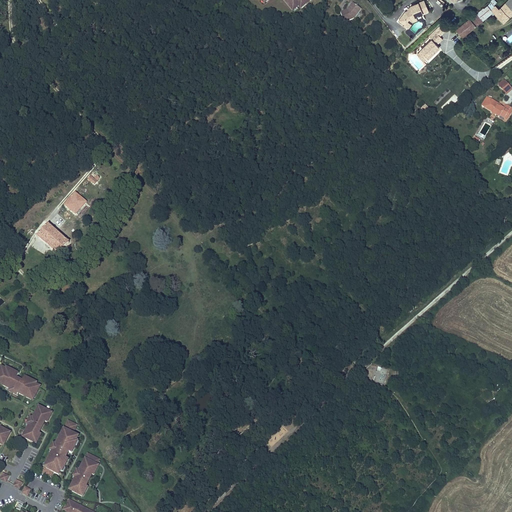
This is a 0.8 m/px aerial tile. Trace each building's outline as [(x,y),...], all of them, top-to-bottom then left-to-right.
[(283,0),(292,11),(296,7),(297,8),(299,6),(300,7),(302,5),(303,7),(306,4),(310,0),(310,1),(311,0),(283,0)] [(422,13),(428,11),(424,0),(411,6),(412,9),(408,11),(405,12),(399,20),(404,24),(406,21),(409,23),(412,20),(416,18),(415,16),(422,13)] [(354,19),(361,10),(353,3),(350,7),(351,8),(349,10),(348,9),(347,10),(341,13),(345,23),(354,19)] [(503,22),(511,13),(511,9),(506,3),(499,10),(496,6),(494,7),(493,6),(490,3),(484,9),(489,15),(493,12),(503,22)] [(484,10),(483,9),(480,12),(477,14),(483,20),(489,15),(484,9),(484,10)] [(462,37),(476,26),(483,20),(477,14),(477,13),(473,16),(470,19),(466,23),(460,27),(456,31),(462,37)] [(409,27),(413,21),(417,20),(416,18),(412,20),(409,23),(406,21),(404,24),(409,27)] [(430,38),(441,27),(440,26),(429,36),(430,38)] [(440,47),(437,44),(442,39),(439,36),(444,31),(441,27),(430,38),(432,40),(421,51),(417,54),(424,61),(428,58),(433,54),(432,53),(434,51),(435,52),(440,47)] [(503,90),(508,84),(506,81),(500,87),(503,90)] [(507,95),(511,89),(511,88),(508,84),(503,90),(507,95)] [(500,107),(497,105),(498,104),(487,97),(482,106),(492,112),(493,112),(493,111),(496,113),(495,115),(499,117),(500,116),(504,119),(509,112),(511,113),(511,111),(511,108),(507,106),(504,107),(503,108),(501,106),(500,106),(500,107)] [(430,110),(425,105),(421,109),(426,114),(430,110)] [(97,182),(100,178),(97,176),(94,180),(90,176),(88,179),(95,185),(97,182)] [(94,205),(80,192),(78,195),(92,207),(94,205)] [(88,212),(92,208),(92,207),(78,195),(76,193),(61,210),(77,225),(81,220),(82,220),(89,213),(88,212)] [(69,243),(48,224),(38,237),(59,255),(69,243)] [(15,381),(18,375),(19,373),(10,369),(9,370),(5,368),(1,366),(0,369),(0,381),(2,382),(1,384),(10,389),(13,391),(17,393),(26,397),(27,395),(32,397),(34,399),(41,386),(36,384),(34,383),(33,381),(25,376),(23,378),(21,384),(15,381)] [(21,384),(23,378),(18,375),(15,381),(21,384)] [(35,431),(41,420),(45,422),(47,423),(52,413),(41,407),(40,409),(38,414),(35,413),(33,418),(31,421),(29,425),(26,430),(27,431),(29,431),(26,436),(25,438),(36,444),(42,434),(39,433),(35,431)] [(39,433),(45,422),(41,420),(35,431),(39,433)] [(62,473),(68,461),(65,460),(69,454),(71,455),(77,443),(76,442),(78,438),(72,435),(76,426),(67,422),(55,446),(52,452),(42,473),(50,477),(52,473),(59,476),(60,473),(62,473)] [(0,441),(3,443),(5,444),(11,433),(1,427),(0,428),(0,441)] [(93,477),(99,467),(97,466),(100,460),(87,454),(78,471),(74,479),(68,491),(83,498),(88,488),(86,487),(91,476),(93,477)] [(19,489),(22,483),(17,481),(14,486),(19,489)] [(27,497),(30,491),(24,489),(21,494),(27,497)] [(90,511),(68,501),(63,511),(64,511),(90,511)] [(20,511),(23,505),(17,502),(14,508),(20,511)]
